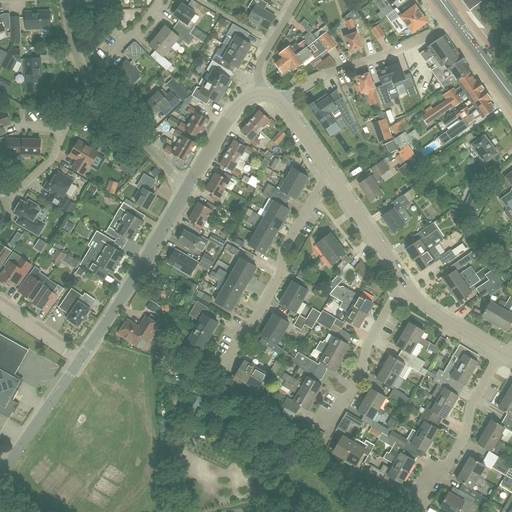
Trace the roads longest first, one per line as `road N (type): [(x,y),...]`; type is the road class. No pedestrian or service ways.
road 1 (residential): [(220,380),(279,281),(283,247),(329,173)]
road 2 (tertiary): [(79,360),(185,192)]
road 3 (residential): [(282,99),(455,21)]
road 4 (residential): [(421,511),(465,438),(470,405),(500,352)]
road 5 (residential): [(321,439),(405,286)]
road 6 (residential): [(0,197),(48,165),(71,120),(110,106)]
road 7 (tertiary): [(0,477),(79,360)]
road 8 (tertiary): [(405,286),(329,173)]
road 9 (tertiary): [(185,192),(239,105),(258,96)]
